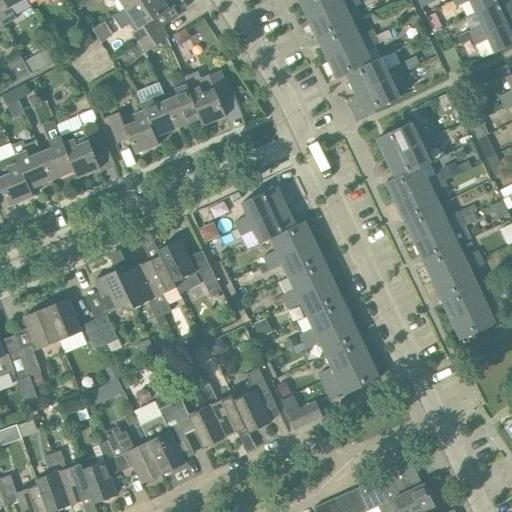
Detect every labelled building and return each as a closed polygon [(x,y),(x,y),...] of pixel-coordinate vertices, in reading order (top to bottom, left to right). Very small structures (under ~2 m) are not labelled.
[(20,0),(0,0),(0,19),(4,26),(16,19),(8,7),(20,0)] [(120,0),(126,8),(137,0),(73,0),(80,10),(95,0),(120,0)] [(137,0),(126,8),(113,16),(122,29),(129,24),(134,31),(132,32),(138,42),(139,42),(162,27),(176,18),(165,1),(166,0),(137,0)] [(300,0),(309,20),(350,0),(300,0)] [(350,0),(309,20),(318,40),(352,23),(346,11),(360,4),(357,0),(350,0)] [(468,0),(470,0),(476,13),(503,0),(453,0),(457,6),(468,0)] [(511,0),(503,0),(476,13),(482,24),(469,31),(472,38),(511,19),(511,0)] [(435,13),(426,17),(433,30),(441,25),(435,13)] [(511,19),(472,38),(475,45),(489,39),(495,52),(511,43),(511,19)] [(358,36),(352,23),(318,40),(328,59),(375,37),(371,30),(358,36)] [(162,27),(139,42),(145,53),(169,38),(162,27)] [(186,30),(173,38),(178,46),(191,38),(186,30)] [(392,37),(389,30),(375,37),(328,59),(337,79),(347,75),(370,62),(365,50),(392,37)] [(472,38),(469,31),(456,36),(460,44),(472,38)] [(139,42),(138,42),(130,48),(136,58),(145,53),(139,42)] [(59,58),(52,45),(40,52),(47,64),(49,63),(59,58)] [(460,57),(455,47),(443,53),(448,63),(460,57)] [(31,73),(21,57),(8,65),(17,80),(31,73)] [(400,64),(387,70),(380,57),(370,62),(347,75),(356,94),(404,71),(418,65),(415,57),(400,64)] [(499,73),(507,76),(511,73),(508,64),(497,69),(499,73)] [(186,84),(189,91),(204,125),(226,116),(220,101),(231,96),(220,70),(201,78),(198,71),(183,77),(186,84)] [(407,78),(404,71),(356,94),(365,114),(400,97),(393,84),(407,78)] [(511,89),(500,96),(503,102),(511,97),(511,73),(507,76),(511,87),(511,89)] [(14,89),(19,98),(30,93),(25,83),(14,89)] [(178,96),(166,101),(177,127),(200,118),(203,126),(204,125),(189,91),(186,84),(175,89),(178,96)] [(8,104),(19,98),(14,89),(3,95),(8,104)] [(446,93),(440,97),(444,105),(451,102),(446,93)] [(511,97),(503,102),(507,110),(511,107),(511,97)] [(141,103),(158,144),(159,144),(156,136),(177,127),(166,101),(155,105),(153,98),(141,103)] [(136,154),(158,144),(141,103),(144,110),(133,114),(136,121),(125,125),(119,112),(108,117),(118,143),(129,138),(136,154)] [(414,120),(409,110),(402,113),(407,124),(411,122),(414,120)] [(78,178),(101,168),(94,153),(105,148),(97,130),(94,123),(82,128),(78,116),(56,125),(61,136),(78,178)] [(480,116),(469,121),(478,139),(489,134),(480,116)] [(386,158),(434,135),(431,129),(417,135),(411,122),(407,124),(377,138),(386,158)] [(386,158),(396,177),(420,166),(429,162),(424,150),(438,143),(434,135),(386,158)] [(468,135),(460,139),(463,145),(471,141),(468,135)] [(52,148),(41,152),(52,179),(74,170),(77,178),(78,178),(61,136),(49,141),(52,148)] [(23,140),(12,145),(33,196),(30,188),(52,179),(41,152),(36,139),(25,144),(23,140)] [(486,156),(486,158),(495,154),(490,144),(482,148),(486,156)] [(11,145),(15,155),(0,161),(0,191),(4,190),(10,206),(33,196),(12,145),(11,145)] [(505,173),(495,154),(486,158),(496,177),(505,173)] [(460,171),(455,160),(438,167),(444,179),(460,171)] [(490,181),(482,163),(475,167),(483,184),(490,181)] [(386,182),(396,202),(442,180),(439,173),(426,179),(420,166),(396,177),(386,182)] [(442,180),(396,202),(405,221),(439,205),(433,193),(446,186),(442,180)] [(511,184),(500,190),(503,198),(511,193),(511,184)] [(235,222),(238,228),(286,206),(277,186),(242,202),(248,215),(235,222)] [(511,194),(503,199),(508,209),(511,207),(511,194)] [(473,213),(477,211),(473,204),(458,212),(445,218),(439,205),(405,221),(414,241),(473,213)] [(295,225),(286,206),(238,228),(242,236),(256,230),(261,242),(271,238),(295,225)] [(476,220),(473,213),(414,241),(424,260),(458,244),(452,231),(464,225),(476,220)] [(266,263),(314,241),(305,221),(295,225),(271,238),(276,250),(263,256),(266,263)] [(511,242),(511,225),(511,224),(501,229),(508,244),(511,242)] [(180,239),(158,249),(176,287),(177,286),(180,293),(201,284),(180,239)] [(323,260),(314,241),(266,263),(270,270),(283,264),(289,276),(323,260)] [(433,280),(480,258),(476,250),(464,256),(458,244),(424,261),(433,280)] [(176,287),(158,249),(158,250),(160,255),(140,265),(163,314),(171,310),(163,293),(176,287)] [(480,258),(433,280),(442,300),(476,283),(470,271),(483,265),(480,258)] [(282,295),(285,302),(333,280),(323,260),(289,277),(294,288),(281,294),(282,295)] [(221,290),(209,264),(198,270),(210,295),(221,290)] [(163,314),(140,265),(120,274),(117,269),(116,269),(133,305),(134,307),(147,300),(155,318),(163,314)] [(133,305),(116,269),(95,280),(110,312),(131,302),(133,305)] [(308,316),(342,299),(333,280),(285,302),(288,308),(301,302),(308,316)] [(482,295),(476,283),(442,300),(451,319),(499,297),(496,289),(482,295)] [(285,302),(282,295),(272,300),(275,307),(285,302)] [(499,297),(451,319),(461,339),(495,323),(489,310),(503,303),(499,297)] [(68,298),(46,307),(59,340),(82,331),(68,298)] [(342,299),(308,316),(313,327),(300,334),(304,341),(351,319),(342,299)] [(38,349),(59,340),(46,307),(24,316),(38,349)] [(95,319),(107,345),(118,339),(106,314),(95,319)] [(107,345),(95,319),(84,324),(96,350),(107,345)] [(266,319),(254,324),(260,337),(272,332),(266,319)] [(320,342),(326,355),(361,338),(351,319),(304,341),(307,348),(320,342)] [(507,321),(496,326),(499,333),(510,327),(507,321)] [(33,385),(30,376),(20,350),(14,335),(0,340),(0,376),(14,371),(21,390),(33,385)] [(299,343),(295,335),(283,342),(287,349),(299,343)] [(227,349),(221,337),(209,343),(215,355),(227,349)] [(322,381),(370,358),(361,338),(326,355),(332,367),(319,373),(322,381)] [(158,357),(167,353),(163,345),(155,349),(158,357)] [(20,350),(30,376),(40,372),(41,372),(32,346),(20,350)] [(379,378),(370,358),(322,381),(332,401),(379,378)] [(116,364),(101,371),(106,382),(121,376),(117,365),(116,364)] [(233,400),(247,427),(249,432),(271,422),(259,399),(270,393),(258,368),(247,373),(250,380),(245,382),(250,392),(234,399),(233,400)] [(40,372),(30,376),(33,385),(34,388),(45,384),(40,372)] [(122,380),(125,387),(139,380),(136,374),(122,380)] [(118,378),(88,393),(94,405),(124,390),(118,378)] [(278,385),(283,397),(291,394),(285,382),(278,385)] [(210,383),(202,387),(207,398),(215,394),(210,383)] [(185,434),(196,429),(204,447),(226,437),(210,404),(189,414),(181,398),(178,399),(173,389),(165,393),(170,403),(177,418),(185,434)] [(246,428),(247,427),(233,400),(231,394),(210,404),(226,437),(246,428)] [(70,403),(72,410),(86,406),(84,399),(70,403)] [(322,417),(313,399),(286,412),(295,430),(322,417)] [(38,401),(25,405),(28,414),(41,409),(38,401)] [(148,441),(161,467),(164,473),(185,463),(176,443),(186,437),(185,434),(177,418),(170,403),(159,408),(162,416),(141,425),(148,441)] [(108,439),(122,470),(134,465),(142,483),(164,473),(161,467),(148,441),(134,447),(126,431),(122,433),(118,425),(104,432),(108,439)] [(108,439),(98,444),(104,461),(82,469),(92,497),(94,503),(117,495),(110,476),(122,470),(108,439)] [(60,450),(52,453),(56,465),(64,462),(60,450)] [(52,453),(44,456),(48,468),(56,465),(52,453)] [(58,471),(70,505),(92,497),(82,469),(80,463),(58,471)] [(49,511),(50,511),(70,505),(58,471),(36,479),(37,480),(38,484),(49,511)] [(379,505),(400,495),(390,473),(358,487),(367,509),(367,510),(379,505)] [(49,511),(38,484),(16,492),(10,475),(0,478),(0,483),(8,505),(19,501),(23,511),(49,511)] [(427,487),(425,483),(400,495),(379,505),(381,511),(420,511),(426,509),(435,505),(433,501),(437,499),(430,485),(427,487)] [(347,492),(356,511),(360,511),(367,509),(358,487),(347,492)] [(356,511),(347,492),(336,497),(343,511),(356,511)] [(343,511),(336,497),(326,502),(330,511),(343,511)] [(330,511),(326,502),(314,507),(316,511),(330,511)]
